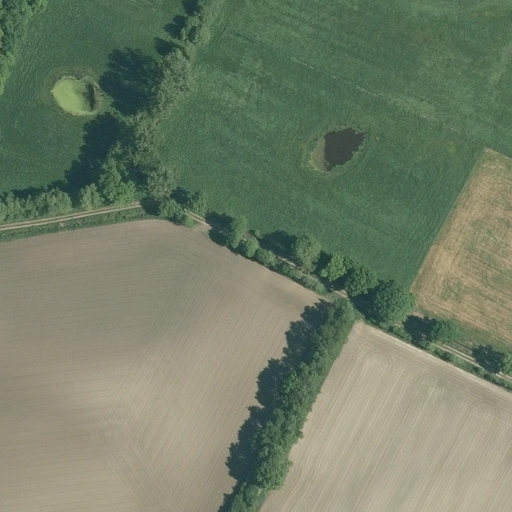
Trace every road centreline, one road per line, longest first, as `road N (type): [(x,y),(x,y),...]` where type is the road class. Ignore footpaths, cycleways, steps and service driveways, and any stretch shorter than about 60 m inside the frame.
road 1 (track): [(247,511),(360,304),(511,382)]
road 2 (track): [(360,304),(154,198),(0,239)]
